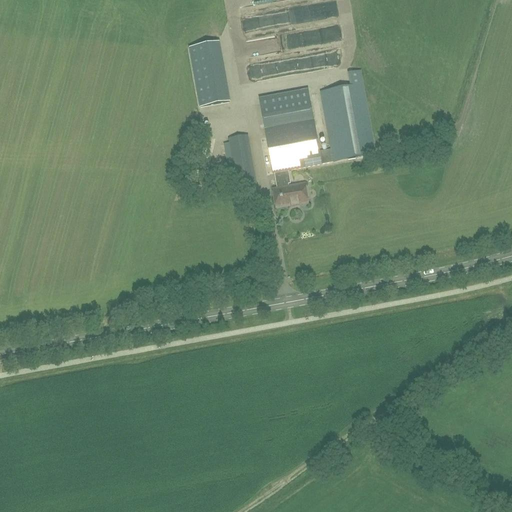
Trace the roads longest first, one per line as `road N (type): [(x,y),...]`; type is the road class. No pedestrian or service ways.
road 1 (secondary): [(0,356),(511,257)]
road 2 (track): [(511,323),(243,511)]
